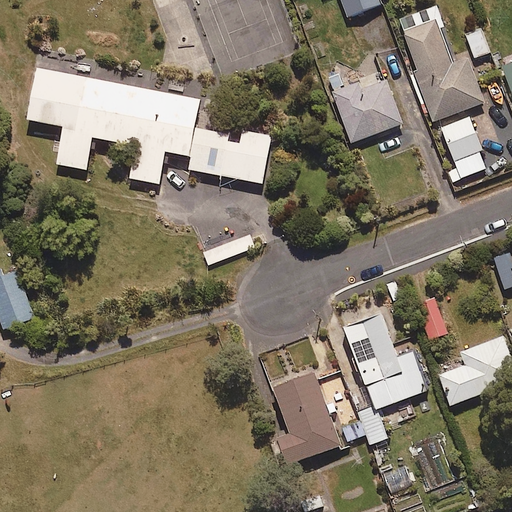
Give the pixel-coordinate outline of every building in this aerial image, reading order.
[(342,0),(350,19),(384,6),(382,0),(342,0)] [(443,29),(447,28),(439,7),(428,11),(433,24),(406,34),(421,73),(418,74),(437,124),(488,105),(471,61),(457,66),(443,29)] [(476,60),(493,55),(485,30),(468,35),(476,60)] [(203,98),(38,66),(27,121),(62,127),(55,165),(88,171),(95,139),(136,147),(130,179),(160,185),(167,151),(193,156),(191,168),(264,182),(273,136),(244,131),(242,143),(229,141),(231,134),(197,127),(203,98)] [(388,77),(348,92),(342,76),(330,81),(354,145),(406,126),(388,77)] [(457,163),(485,152),(473,120),(444,131),(457,163)] [(210,267),(256,250),(252,237),(205,254),(210,267)] [(2,268),(0,268),(0,319),(4,330),(36,318),(19,271),(4,274),(2,268)] [(436,341),(450,336),(437,300),(423,305),(436,341)] [(417,355),(402,360),(385,318),(348,333),(380,413),(432,392),(417,355)] [(454,408),(511,387),(511,352),(508,340),(465,355),(470,368),(443,377),(454,408)] [(341,415),(336,401),(328,404),(317,376),(277,392),(295,438),(285,442),(294,468),(345,448),(333,418),(341,415)] [(373,447),(391,440),(378,410),(343,424),(351,444),(368,437),(373,447)]
